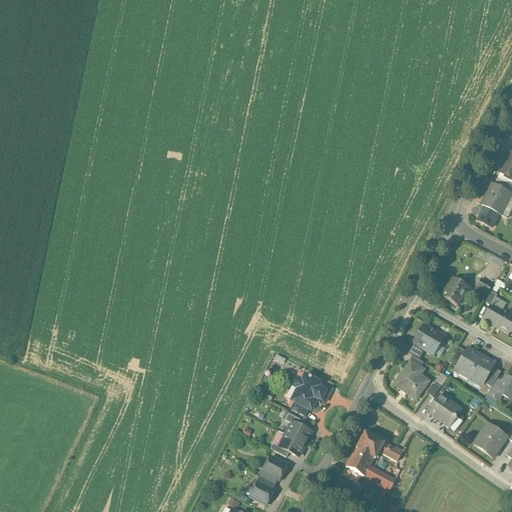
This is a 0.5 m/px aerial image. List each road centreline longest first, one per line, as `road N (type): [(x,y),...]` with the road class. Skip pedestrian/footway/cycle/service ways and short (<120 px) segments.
road 1 (residential): [(365,388),(511,490)]
road 2 (residential): [(511,98),(447,223)]
road 3 (residential): [(365,388),(303,511)]
